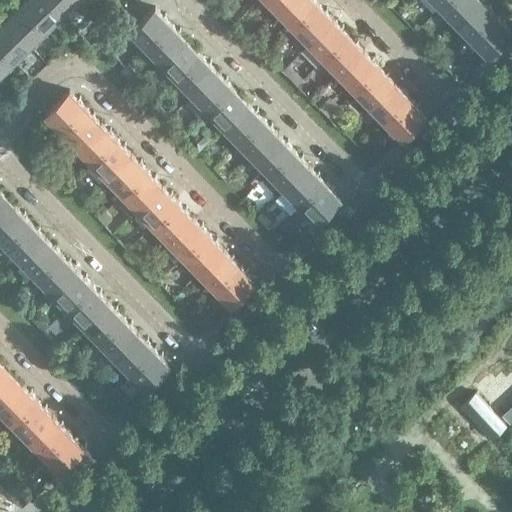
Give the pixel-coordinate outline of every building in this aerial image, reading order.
[(61,12),(48,0),(24,0),(21,3),(45,28),(61,12)] [(73,0),(48,0),(61,12),(73,0)] [(268,0),(278,9),(287,0),(268,0)] [(293,25),(318,2),(316,0),(287,0),(278,9),(293,25)] [(456,21),(477,0),(445,0),(440,5),(456,21)] [(471,37),(495,13),(482,0),(477,0),(456,21),(471,37)] [(309,41),(333,17),(318,2),(293,25),(309,41)] [(45,28),(21,3),(6,19),(29,43),(45,28)] [(146,45),(171,22),(155,6),(131,29),(146,45)] [(487,53),(511,29),(495,13),(471,37),(487,53)] [(324,57),(348,33),(333,17),(309,41),(324,57)] [(29,43),(6,19),(0,23),(0,44),(13,58),(29,43)] [(162,61),(186,37),(171,22),(146,45),(162,61)] [(339,73),(364,49),(348,33),(324,57),(339,73)] [(177,77),(201,53),(186,37),(162,61),(177,77)] [(0,71),(13,58),(0,44),(0,71)] [(355,88),(379,65),(364,49),(339,73),(355,88)] [(192,93),(217,69),(201,53),(177,77),(192,93)] [(370,104),(394,80),(379,65),(355,88),(370,104)] [(208,108),(232,85),(217,69),(192,93),(208,108)] [(385,120),(410,96),(394,80),(370,104),(385,120)] [(223,124),(247,100),(232,85),(208,108),(223,124)] [(61,129),(85,105),(70,89),(45,112),(61,129)] [(401,136),(425,112),(410,96),(385,120),(401,136)] [(238,140),(263,116),(247,100),(223,124),(238,140)] [(76,144),(101,121),(85,105),(61,129),(76,144)] [(254,156),(278,132),(263,116),(238,140),(254,156)] [(92,160),(116,137),(101,121),(76,144),(92,160)] [(269,172),(293,148),(278,132),(254,156),(269,172)] [(107,176),(131,152),(116,137),(92,160),(107,176)] [(284,187),(309,164),(293,148),(269,172),(284,187)] [(122,192),(147,168),(131,152),(107,176),(122,192)] [(300,203),(324,179),(309,164),(284,187),(300,203)] [(138,207),(162,184),(147,168),(122,192),(138,207)] [(316,219),(340,196),(324,179),(300,203),(316,219)] [(153,223),(177,200),(162,184),(138,207),(153,223)] [(0,218),(15,204),(0,188),(0,218)] [(168,239),(193,215),(177,200),(153,223),(168,239)] [(0,237),(6,244),(30,220),(15,204),(0,218),(0,237)] [(184,255),(208,231),(193,215),(168,239),(184,255)] [(21,259),(46,236),(30,220),(6,244),(21,259)] [(199,271),(223,247),(208,231),(184,255),(199,271)] [(37,275),(61,251),(46,236),(21,259),(37,275)] [(214,286),(239,263),(223,247),(199,271),(214,286)] [(52,291),(76,267),(61,251),(37,275),(52,291)] [(230,303),(254,279),(239,263),(214,286),(230,303)] [(67,307),(92,283),(76,267),(52,291),(67,307)] [(83,322),(107,299),(92,283),(67,307),(83,322)] [(98,338),(123,314),(107,299),(83,322),(98,338)] [(113,354),(138,330),(123,314),(98,338),(113,354)] [(129,370),(153,346),(138,330),(113,354),(129,370)] [(145,386),(169,362),(153,346),(129,370),(145,386)] [(0,402),(22,382),(6,366),(0,372),(0,402)] [(123,376),(107,392),(122,406),(138,389),(123,376)] [(0,408),(13,421),(37,398),(22,382),(0,402),(0,408)] [(462,402),(493,436),(508,422),(477,388),(462,402)] [(28,437),(52,413),(37,398),(13,421),(28,437)] [(43,453),(68,429),(52,413),(28,437),(43,453)] [(59,469),(83,445),(68,429),(43,453),(59,469)]
